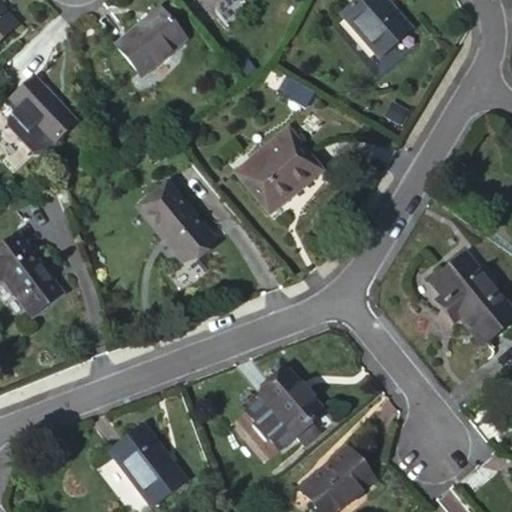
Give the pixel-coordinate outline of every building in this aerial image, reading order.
[(356,0),(340,14),(377,58),(411,29),(385,0),(356,0)] [(0,44),(17,29),(0,10),(0,44)] [(122,43),(113,49),(138,81),(184,46),(159,14),(122,43)] [(34,77),(10,97),(50,145),(74,125),(34,77)] [(248,158),(234,171),(263,206),(315,163),(283,124),(245,154),(248,158)] [(234,171),(248,158),(245,154),(230,167),(234,171)] [(131,198),(175,253),(204,230),(160,175),(131,198)] [(56,281),(10,224),(0,231),(0,268),(14,286),(12,287),(15,291),(17,289),(28,303),(56,281)] [(453,259),(417,290),(427,303),(422,308),(442,332),(448,327),(470,353),(507,322),(453,259)] [(248,400),(233,415),(244,426),(240,429),(253,443),(257,441),(268,452),(283,439),(284,440),(312,414),(275,374),(247,399),(248,400)] [(141,511),(177,486),(139,433),(104,458),(141,511)] [(335,449),(289,493),(308,511),(328,511),(363,479),(335,449)]
